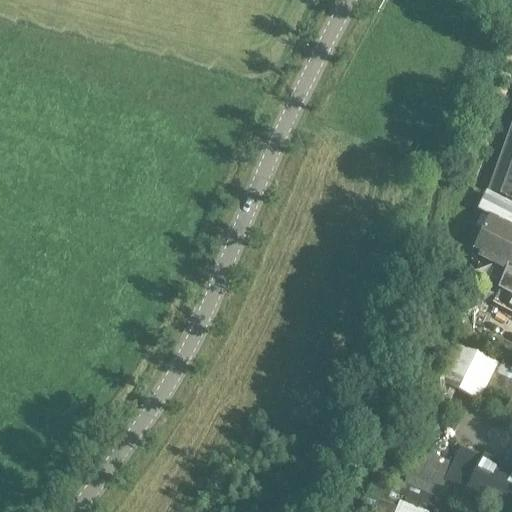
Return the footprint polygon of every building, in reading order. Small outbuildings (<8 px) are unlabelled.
[(511,129),(489,194),(511,201),(511,129)] [(511,209),(486,196),(477,214),(482,217),(511,232),(511,209)] [(511,232),(482,217),(475,230),(483,234),(473,254),(480,257),(478,262),(494,270),(482,295),(499,303),(495,310),(511,318),(511,232)] [(509,414),(511,408),(511,366),(503,362),(500,369),(456,348),(399,472),(410,477),(405,487),(442,504),(444,499),(464,508),(469,497),(498,511),(511,511),(511,473),(486,460),(485,462),(462,451),(454,469),(426,456),(454,393),(482,407),(481,409),(494,415),(498,408),(509,414)] [(452,426),(463,427),(463,398),(452,398),(452,426)] [(459,511),(442,504),(405,487),(395,482),(397,477),(386,472),(375,497),(372,496),(370,501),(377,504),(373,511),(459,511)]
